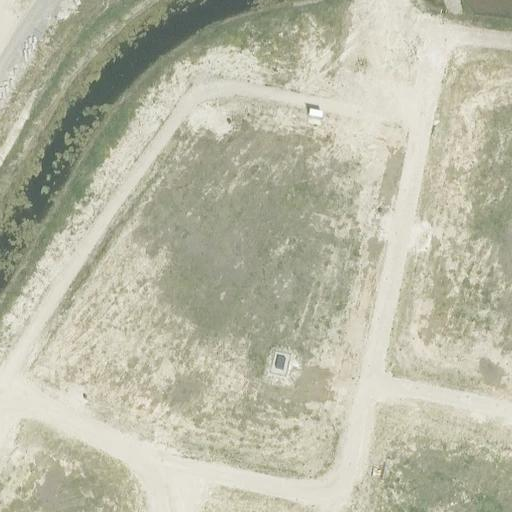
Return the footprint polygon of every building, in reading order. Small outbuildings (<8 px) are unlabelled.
[(460,58),(448,121),(464,124),(470,93),(485,94),(489,61),(460,58)] [(489,61),(485,94),(507,97),(511,63),(489,61)] [(240,102),(235,129),(270,136),(276,109),(240,102)] [(280,110),(272,148),(297,153),(305,115),(280,110)] [(196,113),(175,143),(196,158),(218,129),(212,125),(196,113)] [(297,153),(296,158),(321,162),(329,120),(305,115),(297,153)] [(329,120),(321,162),(344,167),(353,125),(329,120)] [(494,120),(492,131),(501,132),(503,121),(494,120)] [(503,121),(501,132),(509,134),(511,123),(503,121)] [(353,125),(344,167),(368,172),(376,130),(353,125)] [(376,130),(368,172),(392,177),(401,135),(376,130)] [(440,146),(435,168),(474,176),(478,153),(440,146)] [(172,147),(157,167),(193,192),(207,172),(172,147)] [(497,157),(495,166),(506,168),(508,159),(497,157)] [(241,167),(236,169),(241,180),(242,179),(250,176),(245,165),(241,167)] [(157,167),(143,187),(174,209),(178,212),(193,192),(157,167)] [(435,168),(430,190),(469,198),(474,176),(435,168)] [(250,176),(242,179),(247,190),(251,188),(256,186),(251,175),(250,176)] [(143,187),(128,207),(160,229),(174,209),(143,187)] [(430,190),(426,213),(464,220),(469,198),(430,190)] [(277,191),(275,199),(287,202),(289,193),(277,191)] [(236,222),(248,204),(231,193),(219,212),(236,222)] [(289,193),(287,202),(300,204),(302,196),(289,193)] [(490,193),(488,202),(499,204),(501,196),(490,193)] [(325,200),(323,209),(335,211),(337,203),(325,200)] [(488,202),(486,211),(497,213),(499,204),(488,202)] [(337,203),(335,211),(347,214),(349,205),(337,203)] [(128,207),(114,227),(145,250),(160,229),(128,207)] [(360,207),(359,216),(371,219),(373,210),(360,207)] [(426,213),(421,235),(460,243),(464,220),(426,213)] [(344,224),(339,248),(376,256),(381,231),(344,224)] [(299,228),(297,240),(306,242),(308,229),(299,228)] [(216,229),(212,237),(223,244),(227,236),(216,229)] [(110,233),(96,254),(133,277),(147,256),(110,233)] [(421,235),(417,257),(455,265),(460,243),(421,235)] [(212,237),(207,244),(218,251),(223,244),(212,237)] [(481,238),(479,247),(490,249),(492,240),(481,238)] [(297,240),(294,252),(303,254),(306,242),(297,240)] [(479,247),(477,255),(488,257),(490,249),(479,247)] [(339,248),(334,272),(372,280),(376,256),(339,248)] [(96,254),(84,274),(121,297),(133,277),(96,254)] [(417,257),(412,280),(451,287),(455,265),(417,257)] [(334,272),(329,295),(367,303),(372,280),(334,272)] [(189,273),(185,280),(196,287),(200,280),(189,273)] [(84,274),(71,295),(108,318),(121,297),(84,274)] [(290,275),(287,287),(296,289),(299,277),(290,275)] [(185,280),(180,287),(191,294),(196,287),(185,280)] [(412,280),(408,302),(446,310),(451,287),(412,280)] [(472,283),(470,291),(481,294),(483,285),(472,283)] [(287,287),(285,299),(294,301),(296,289),(287,287)] [(470,291),(468,300),(479,302),(481,294),(470,291)] [(71,295),(58,315),(91,336),(95,339),(108,318),(71,295)] [(329,295),(324,319),(362,327),(367,303),(329,295)] [(408,302),(403,324),(442,332),(446,310),(408,302)] [(163,314),(159,321),(170,328),(174,321),(163,314)] [(58,315),(44,337),(77,358),(91,336),(58,315)] [(324,319),(319,343),(357,351),(362,327),(324,319)] [(159,321),(154,329),(165,335),(170,328),(159,321)] [(280,323),(278,335),(286,337),(289,324),(280,323)] [(403,324),(399,347),(437,355),(442,332),(403,324)] [(498,326),(496,337),(504,339),(506,328),(498,326)] [(463,327),(461,336),(472,338),(474,330),(463,327)] [(278,335),(275,347),(284,349),(286,337),(278,335)] [(461,336),(459,345),(470,347),(472,338),(461,336)] [(42,341),(22,372),(45,386),(65,356),(42,341)] [(399,347),(394,370),(433,378),(437,355),(399,347)] [(480,349),(472,388),(493,392),(501,353),(480,349)] [(330,350),(322,386),(349,391),(356,355),(330,350)] [(511,355),(501,353),(493,392),(511,395),(511,355)] [(137,355),(133,363),(144,369),(148,362),(137,355)] [(133,363),(128,370),(139,377),(144,369),(133,363)] [(174,368),(173,377),(185,379),(187,371),(174,368)] [(218,377),(216,386),(228,388),(230,379),(218,377)] [(230,379),(228,388),(240,391),(242,382),(230,379)] [(265,386),(263,395),(275,398),(277,389),(265,386)] [(277,389),(275,398),(287,400),(289,391),(277,389)] [(301,394),(300,403),(312,405),(314,396),(301,394)] [(109,400),(105,408),(115,415),(120,407),(109,400)] [(157,406),(152,433),(187,440),(193,413),(157,406)] [(374,409),(367,446),(389,450),(396,413),(374,409)] [(396,413),(389,450),(409,454),(417,417),(396,413)] [(191,447),(190,453),(214,458),(222,419),(197,414),(191,447)] [(417,417),(409,454),(430,458),(438,421),(417,417)] [(222,419),(214,458),(238,462),(245,424),(222,419)] [(438,421),(430,458),(451,463),(458,426),(438,421)] [(245,424),(238,462),(261,467),(269,429),(245,424)] [(458,426),(451,463),(473,467),(480,430),(458,426)] [(304,427),(299,454),(335,461),(340,435),(304,427)] [(269,429),(261,467),(285,472),(287,462),(293,434),(269,429)] [(19,436),(8,457),(40,474),(53,481),(56,474),(44,467),(51,453),(19,436)] [(8,457),(0,471),(0,478),(29,494),(42,501),(46,494),(33,487),(40,474),(8,457)] [(511,469),(503,467),(500,477),(511,481),(511,479),(511,469)] [(500,477),(497,487),(509,491),(511,481),(500,477)] [(0,478),(0,504),(14,511),(31,511),(23,507),(29,494),(0,478)] [(372,478),(370,490),(380,492),(382,481),(372,478)] [(382,481),(380,492),(390,495),(393,483),(382,481)] [(413,487),(411,499),(421,501),(424,489),(413,487)] [(424,489),(421,501),(432,503),(434,491),(424,489)] [(456,495),(453,507),(464,509),(466,498),(456,495)]
